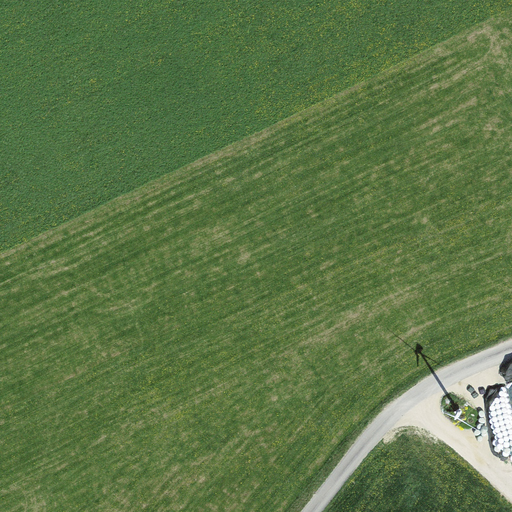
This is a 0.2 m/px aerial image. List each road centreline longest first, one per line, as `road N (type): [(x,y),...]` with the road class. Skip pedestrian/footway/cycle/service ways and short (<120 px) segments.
road 1 (residential): [(310,511),(409,401),(511,348)]
road 2 (track): [(409,401),(511,490)]
